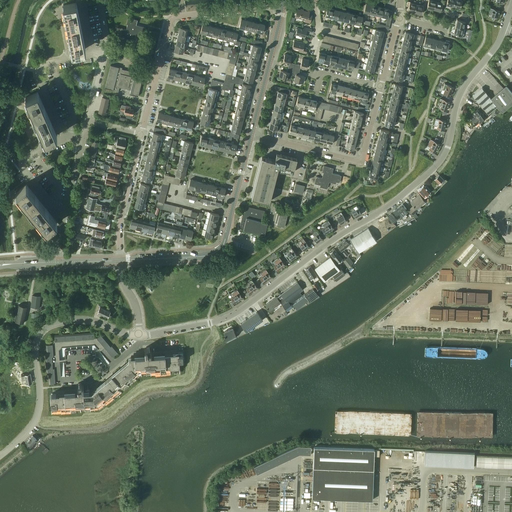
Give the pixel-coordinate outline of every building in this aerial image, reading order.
[(407,11),(414,12),(417,1),(414,0),(413,3),(410,2),(407,1),(406,6),(408,6),(407,11)] [(428,0),(427,8),(433,9),(435,0),(432,0),(431,0),(428,0)] [(435,0),(433,9),(440,11),(442,3),(439,2),(439,0),(435,0)] [(454,0),(453,6),(459,8),(460,5),(463,5),(464,0),(454,0)] [(63,4),(66,20),(79,17),(76,1),(63,4)] [(414,12),(421,14),(423,6),(419,5),(420,2),(417,1),(414,12)] [(366,3),(363,12),(369,14),(372,5),(366,3)] [(372,5),(369,14),(375,15),(377,6),(372,5)] [(377,6),(375,15),(381,17),(383,8),(377,6)] [(498,17),(500,10),(491,7),(489,14),(498,17)] [(325,16),(331,18),(333,9),(327,8),(325,16)] [(383,8),(381,17),(387,18),(387,17),(390,18),(392,11),(389,10),(389,9),(383,8)] [(304,22),(310,23),(312,15),(309,14),(309,12),(297,9),(295,17),(305,20),(304,22)] [(331,18),(337,19),(339,10),(333,9),(331,18)] [(337,19),(342,21),(345,12),(339,10),(337,19)] [(342,21),(348,22),(351,13),(345,12),(342,21)] [(348,22),(354,24),(356,15),(351,13),(348,22)] [(354,24),(360,25),(362,16),(356,15),(354,24)] [(66,20),(69,36),(82,33),(79,17),(66,20)] [(124,39),(131,40),(133,34),(139,35),(140,33),(143,34),(145,27),(136,25),(137,22),(137,20),(128,17),(126,24),(127,24),(126,30),(120,28),(118,35),(124,37),(124,39)] [(455,26),(463,28),(465,21),(466,22),(467,19),(461,17),(461,20),(457,19),(455,26)] [(245,29),(247,20),(241,19),(239,27),(245,29)] [(250,33),(251,30),(253,21),(247,20),(245,29),(248,30),(247,32),(250,33)] [(251,30),(256,32),(259,23),(253,21),(251,30)] [(256,32),(262,33),(265,24),(259,23),(256,32)] [(202,24),(200,33),(206,34),(208,26),(202,24)] [(208,26),(206,34),(212,36),(214,27),(208,26)] [(456,37),(462,38),(463,35),(462,35),(463,28),(455,26),(453,33),(457,34),(456,37)] [(178,33),(187,35),(188,29),(180,27),(178,33)] [(214,27),(212,36),(218,37),(220,28),(214,27)] [(296,29),(295,31),(296,31),(295,34),(305,37),(306,31),(311,33),(312,29),(306,28),(303,27),(303,29),(297,27),(297,28),(296,29)] [(220,28),(218,37),(224,39),(226,30),(220,28)] [(373,35),(382,37),(384,31),(375,29),(373,35)] [(226,30),(224,39),(227,40),(226,42),(229,43),(229,40),(232,31),(226,30)] [(232,31),(229,40),(234,41),(233,44),(239,46),(240,42),(236,40),(238,33),(232,31)] [(404,38),(412,40),(414,34),(405,32),(404,38)] [(69,36),(72,52),(85,49),(82,33),(69,36)] [(177,39),(185,41),(187,35),(178,33),(177,39)] [(372,41),(381,43),(382,37),(373,35),(372,34),(370,40),(372,41)] [(423,46),(429,47),(431,38),(425,37),(423,46)] [(402,43),(411,46),(412,40),(404,38),(402,43)] [(429,47),(435,48),(437,40),(431,38),(429,47)] [(175,45),(184,47),(185,41),(177,39),(175,45)] [(299,52),(306,53),(307,48),(303,47),(304,43),(294,40),(292,47),(300,49),(299,52)] [(435,48),(441,50),(443,41),(437,40),(435,48)] [(443,41),(441,50),(447,51),(449,43),(449,41),(446,40),(445,42),(443,41)] [(370,47),(379,49),(381,43),(372,41),(370,47)] [(401,49),(409,51),(411,46),(402,43),(401,49)] [(174,51),(182,53),(184,47),(175,45),(174,51)] [(251,51),(260,53),(261,47),(252,45),(251,51)] [(369,52),(378,55),(379,49),(370,47),(369,52)] [(399,55),(408,57),(409,51),(401,49),(399,55)] [(249,57),(258,59),(260,53),(251,51),(250,54),(247,53),(246,56),(249,57)] [(317,61),(323,62),(325,54),(319,52),(317,61)] [(367,58),(376,60),(378,55),(369,52),(367,58)] [(288,68),(293,69),(295,64),(289,62),(291,55),(285,54),(282,63),(289,64),(288,68)] [(323,62),(328,64),(331,55),(325,54),(323,62)] [(328,64),(334,65),(336,57),(331,55),(328,64)] [(398,61),(406,63),(408,57),(399,55),(398,61)] [(248,62),(257,65),(258,59),(249,57),(248,62)] [(334,65),(340,67),(342,58),(336,57),(334,65)] [(293,69),(299,71),(300,67),(306,69),(308,60),(302,58),(300,65),(295,64),(293,69)] [(340,67),(346,68),(348,60),(342,58),(340,67)] [(366,64),(375,66),(376,60),(367,58),(366,64)] [(346,68),(352,70),(354,61),(348,60),(346,68)] [(396,67),(405,69),(406,63),(398,61),(396,67)] [(246,68),(255,70),(257,65),(248,62),(247,65),(244,65),(244,68),(246,68)] [(364,70),(373,72),(375,66),(366,64),(364,70)] [(129,94),(138,96),(144,73),(135,71),(135,72),(118,68),(118,67),(110,65),(104,88),(113,90),(118,92),(119,87),(130,90),(129,94)] [(395,73),(403,75),(405,69),(396,67),(395,73)] [(167,77),(173,78),(175,70),(169,68),(167,77)] [(245,74),(254,76),(255,70),(246,68),(245,74)] [(292,75),(293,69),(288,68),(287,72),(280,70),(279,77),(287,79),(287,80),(290,81),(292,75)] [(295,84),(300,85),(301,82),(303,83),(304,76),(298,75),(299,71),(293,69),(292,75),(295,76),(294,80),(296,81),(295,84)] [(173,78),(179,80),(181,71),(175,70),(173,78)] [(179,80),(185,81),(187,73),(181,71),(179,80)] [(185,81),(190,83),(193,74),(187,73),(185,81)] [(393,78),(402,81),(403,75),(395,73),(393,78)] [(190,83),(196,84),(199,76),(193,74),(190,83)] [(243,80),(252,82),(254,76),(245,74),(243,80)] [(196,84),(202,86),(204,77),(199,76),(196,84)] [(224,83),(222,89),(228,90),(230,82),(230,81),(224,80),(224,83)] [(331,83),(329,92),(335,93),(337,85),(331,83)] [(443,93),(450,96),(454,87),(445,83),(442,90),(444,91),(443,93)] [(241,90),(250,92),(251,86),(242,84),(241,90)] [(393,90),(402,92),(403,86),(394,84),(393,90)] [(337,85),(335,93),(341,95),(344,86),(337,85)] [(482,87),(473,95),(488,113),(498,105),(503,112),(511,103),(511,91),(507,85),(492,98),(482,87)] [(209,88),(207,93),(216,96),(218,88),(216,87),(213,86),(212,86),(212,88),(209,88)] [(344,86),(341,95),(347,96),(350,88),(344,86)] [(278,91),(276,97),(285,99),(286,93),(289,94),(290,90),(282,88),(281,92),(278,91)] [(350,88),(347,96),(354,98),(356,89),(350,88)] [(356,89),(354,98),(360,100),(362,91),(356,89)] [(239,96),(248,98),(250,92),(241,90),(239,96)] [(391,96),(400,98),(402,92),(393,90),(391,96)] [(25,96),(31,111),(44,106),(37,91),(25,96)] [(360,100),(359,102),(365,103),(368,92),(362,91),(360,100)] [(207,93),(206,99),(214,102),(216,96),(207,93)] [(238,101),(247,104),(248,98),(239,96),(238,101)] [(296,105),(302,106),(304,98),(298,96),(296,105)] [(390,102),(399,104),(400,98),(391,96),(390,102)] [(276,97),(275,103),(283,105),(285,99),(276,97)] [(302,106),(308,108),(310,99),(304,98),(302,106)] [(440,108),(446,111),(447,108),(449,101),(440,98),(443,99),(440,108)] [(206,99),(204,105),(213,107),(214,102),(206,99)] [(308,108),(314,109),(313,112),(316,113),(316,110),(317,107),(318,103),(316,103),(317,101),(310,99),(308,108)] [(237,107),(245,109),(247,104),(238,101),(237,107)] [(317,107),(323,109),(326,109),(327,104),(318,101),(318,103),(317,107)] [(389,107),(397,110),(399,104),(390,102),(389,107)] [(275,103),(273,109),(282,112),(283,105),(275,103)] [(121,107),(120,110),(124,111),(124,113),(132,115),(134,109),(130,108),(131,107),(125,105),(121,104),(121,107)] [(204,105),(203,111),(211,113),(213,107),(204,105)] [(31,111),(38,126),(50,120),(44,106),(31,111)] [(235,113),(244,115),(245,109),(237,107),(235,113)] [(387,113),(396,115),(397,110),(389,107),(387,113)] [(273,109),(271,115),(280,118),(282,112),(273,109)] [(472,120),(476,125),(485,118),(478,109),(472,113),(474,115),(475,115),(476,117),(472,120)] [(353,117),(361,119),(363,113),(354,110),(353,117)] [(202,114),(201,117),(210,119),(211,113),(203,111),(202,111),(201,114),(202,114)] [(156,121),(162,122),(164,114),(158,112),(156,121)] [(234,119),(242,121),(244,115),(235,113),(234,119)] [(386,119),(394,121),(396,115),(387,113),(386,119)] [(162,122),(168,124),(170,115),(164,114),(162,122)] [(168,124),(174,125),(176,117),(170,115),(168,124)] [(270,122),(281,124),(282,122),(279,121),(280,118),(271,115),(270,122)] [(174,125),(179,127),(182,118),(176,117),(174,125)] [(200,123),(208,125),(210,119),(201,117),(200,123)] [(351,123),(360,125),(361,119),(353,117),(351,123)] [(179,127),(185,128),(187,120),(182,118),(179,127)] [(437,128),(444,130),(444,127),(446,120),(436,118),(435,118),(436,118),(434,125),(437,125),(437,128)] [(232,125),(241,127),(242,121),(234,119),(232,125)] [(384,125),(393,127),(394,121),(386,119),(384,125)] [(38,126),(44,141),(57,135),(50,120),(38,126)] [(185,128),(191,130),(193,121),(187,120),(185,128)] [(268,128),(280,131),(281,124),(270,122),(268,128)] [(295,135),(297,126),(298,124),(295,123),(295,125),(291,124),(289,133),(295,135)] [(350,129),(358,131),(360,125),(351,123),(350,129)] [(231,131),(239,133),(241,127),(232,125),(231,131)] [(295,135),(301,136),(303,127),(297,126),(295,135)] [(301,136),(307,138),(309,129),(303,127),(301,136)] [(307,138),(313,139),(315,131),(309,129),(307,138)] [(348,135),(357,137),(358,131),(350,129),(348,135)] [(379,135),(388,137),(389,131),(380,129),(379,135)] [(313,139),(319,141),(321,132),(315,131),(313,139)] [(152,138),(160,141),(162,141),(164,135),(153,132),(152,138)] [(319,141),(325,142),(328,134),(321,132),(319,141)] [(325,142),(332,144),(334,135),(328,134),(325,142)] [(115,135),(114,141),(116,142),(115,146),(124,148),(124,147),(125,147),(125,145),(126,140),(125,140),(126,137),(115,135)] [(346,141),(355,143),(357,137),(348,135),(346,141)] [(377,141),(386,143),(388,137),(379,135),(377,141)] [(199,144),(205,146),(207,137),(201,136),(199,144)] [(205,146),(211,147),(213,139),(207,137),(205,146)] [(211,147),(217,149),(219,140),(213,139),(211,147)] [(429,149),(435,152),(436,149),(440,143),(431,139),(428,145),(430,146),(429,149)] [(184,140),(182,146),(191,148),(193,143),(184,140)] [(217,149),(222,150),(225,141),(219,140),(217,149)] [(222,150),(228,152),(230,143),(225,141),(222,150)] [(228,152),(234,153),(236,144),(233,144),(233,141),(231,141),(230,143),(228,152)] [(345,147),(354,150),(355,143),(346,141),(345,147)] [(376,147),(385,149),(386,143),(377,141),(376,147)] [(149,150),(157,152),(159,146),(150,144),(149,150)] [(182,146),(181,152),(190,154),(191,148),(182,146)] [(374,153),(383,155),(385,149),(376,147),(374,153)] [(147,156),(156,158),(157,152),(149,150),(147,156)] [(106,151),(106,154),(114,156),(114,158),(121,160),(122,159),(122,158),(122,156),(111,153),(111,152),(106,151)] [(181,152),(179,158),(188,160),(190,154),(181,152)] [(373,158),(382,161),(383,155),(374,153),(373,158)] [(261,157),(251,197),(269,202),(277,170),(290,172),(293,172),(297,159),(281,155),(280,154),(280,155),(276,154),(275,160),(274,160),(261,157)] [(146,162),(154,164),(156,158),(147,156),(146,162)] [(106,158),(105,161),(113,163),(112,165),(120,167),(120,166),(121,165),(120,164),(121,162),(110,159),(106,158)] [(179,158),(178,164),(187,166),(188,160),(179,158)] [(372,164),(380,166),(382,161),(373,158),(372,164)] [(144,168),(153,170),(154,164),(146,162),(144,168)] [(104,164),(103,168),(107,169),(107,170),(118,173),(118,172),(119,172),(119,171),(119,170),(119,168),(108,166),(109,165),(104,164)] [(178,164),(176,170),(185,172),(187,166),(178,164)] [(370,170),(379,172),(380,166),(372,164),(370,170)] [(320,187),(327,189),(328,182),(335,184),(336,182),(339,183),(341,175),(332,173),(333,168),(323,166),(322,172),(323,172),(322,178),(316,176),(314,183),(320,185),(320,187)] [(175,178),(177,178),(180,179),(181,177),(184,178),(185,172),(176,170),(175,176),(175,178)] [(366,179),(372,180),(373,177),(377,178),(379,172),(370,170),(369,176),(367,176),(366,179)] [(106,178),(116,181),(117,176),(112,175),(112,174),(105,172),(104,175),(107,176),(106,178)] [(145,182),(151,184),(153,176),(151,176),(143,173),(141,179),(145,180),(145,182)] [(439,175),(434,180),(438,184),(443,179),(439,175)] [(188,188),(194,190),(196,181),(190,179),(188,188)] [(194,190),(200,191),(202,182),(196,181),(194,190)] [(200,191),(205,192),(208,184),(202,182),(200,191)] [(16,191),(26,204),(36,195),(26,183),(16,191)] [(139,189),(147,191),(149,185),(140,183),(139,189)] [(205,192),(211,194),(213,185),(208,184),(205,192)] [(294,191),(302,193),(304,186),(296,184),(294,191)] [(87,193),(86,194),(95,196),(96,194),(98,194),(100,187),(92,185),(90,192),(88,192),(87,192),(87,193)] [(211,194),(217,195),(219,187),(213,185),(211,194)] [(417,190),(427,202),(429,200),(427,198),(428,197),(426,194),(429,192),(429,191),(430,190),(426,186),(425,187),(423,185),(417,190)] [(217,195),(223,197),(225,188),(219,187),(217,195)] [(137,195),(146,197),(147,191),(139,189),(137,195)] [(409,209),(413,214),(417,210),(416,208),(425,201),(419,194),(410,202),(413,205),(409,209)] [(26,204),(36,216),(46,208),(36,195),(26,204)] [(136,201),(144,203),(146,197),(137,195),(136,201)] [(87,201),(86,209),(94,210),(94,209),(95,210),(97,203),(96,203),(96,199),(89,197),(88,197),(87,197),(86,201),(87,201)] [(134,207),(143,209),(144,203),(136,201),(134,207)] [(159,208),(163,209),(164,203),(163,203),(164,203),(158,201),(154,214),(157,214),(159,208)] [(97,203),(95,210),(108,213),(109,211),(110,210),(110,208),(110,207),(103,205),(101,204),(97,203)] [(396,209),(393,212),(396,215),(398,214),(403,220),(406,218),(406,217),(407,216),(404,213),(407,211),(405,209),(406,209),(402,204),(396,209)] [(350,213),(353,219),(356,217),(362,214),(356,205),(358,208),(350,213)] [(243,229),(264,235),(267,223),(262,221),(264,211),(257,209),(257,210),(246,207),(243,216),(242,216),(239,227),(243,228),(243,229)] [(36,216),(46,229),(57,221),(46,208),(36,216)] [(276,225),(284,227),(288,212),(277,209),(276,213),(277,213),(275,223),(277,223),(276,225)] [(208,218),(217,220),(219,214),(210,212),(208,218)] [(337,218),(341,224),(346,221),(341,212),(343,215),(337,218)] [(391,214),(387,217),(393,223),(396,220),(391,214)] [(91,215),(89,221),(97,223),(97,226),(105,228),(106,222),(98,220),(94,219),(95,216),(93,216),(91,215)] [(129,227),(135,228),(137,220),(131,218),(129,227)] [(207,224),(216,226),(217,220),(208,218),(207,224)] [(380,222),(387,231),(392,228),(385,218),(380,222)] [(135,228),(141,230),(143,221),(137,220),(135,228)] [(163,223),(161,232),(167,233),(170,222),(164,220),(163,223)] [(321,228),(325,234),(328,232),(334,229),(328,220),(322,224),(324,227),(321,228)] [(141,230),(147,231),(149,223),(143,221),(141,230)] [(157,222),(155,230),(161,232),(163,223),(157,222)] [(169,225),(167,233),(173,235),(176,223),(170,222),(169,225)] [(147,231),(153,233),(155,224),(149,223),(147,231)] [(176,223),(173,235),(179,236),(181,228),(182,225),(176,223)] [(205,230),(214,232),(216,226),(207,224),(205,230)] [(351,238),(359,251),(376,241),(368,228),(351,238)] [(93,232),(92,235),(95,236),(102,238),(104,232),(93,229),(93,232)] [(187,229),(184,238),(190,239),(193,231),(187,229)] [(204,236),(212,238),(214,232),(205,230),(204,236)] [(312,242),(314,245),(322,239),(316,230),(316,231),(318,233),(313,237),(315,240),(312,242)] [(300,245),(304,251),(309,246),(303,238),(305,241),(300,245)] [(90,241),(89,245),(91,246),(100,248),(101,242),(90,239),(90,241)] [(345,246),(348,244),(349,244),(345,239),(337,245),(341,250),(344,248),(344,249),(346,247),(345,246)] [(348,244),(357,254),(359,252),(352,241),(348,244)] [(285,256),(289,262),(292,260),(297,256),(291,248),(293,250),(285,256)] [(329,252),(334,259),(337,262),(338,261),(339,262),(341,260),(340,259),(342,258),(339,255),(334,249),(329,252)] [(273,265),(277,271),(280,269),(285,265),(279,257),(274,261),(276,264),(273,265)] [(315,268),(324,280),(332,275),(336,280),(345,274),(340,268),(339,269),(330,257),(315,268)] [(308,277),(310,280),(313,278),(316,275),(310,266),(305,269),(310,276),(308,277)] [(262,276),(260,278),(264,283),(272,277),(266,269),(265,269),(260,273),(262,276)] [(246,289),(250,294),(252,292),(258,288),(252,280),(251,280),(254,282),(246,289)] [(291,304),(292,303),(302,295),(299,292),(302,289),(297,282),(281,294),(286,302),(288,300),(291,304)] [(293,304),(296,309),(308,300),(309,301),(318,295),(313,288),(304,294),(305,295),(293,304)] [(230,297),(234,303),(237,301),(237,302),(243,298),(237,289),(231,293),(233,296),(230,297)] [(270,311),(272,312),(275,309),(274,308),(281,303),(287,311),(294,306),(292,303),(291,304),(288,300),(286,302),(281,294),(277,297),(276,297),(265,305),(267,307),(266,307),(267,308),(270,311)] [(37,308),(39,308),(39,306),(40,296),(32,295),(31,304),(31,307),(37,308)] [(19,322),(23,323),(26,311),(27,307),(18,305),(18,309),(15,308),(12,320),(14,321),(17,322),(19,322)] [(97,313),(107,318),(110,311),(100,307),(97,313)] [(240,323),(246,331),(262,319),(257,312),(240,323)] [(223,332),(226,339),(236,335),(232,328),(223,332)] [(53,354),(52,354),(52,357),(52,360),(52,363),(59,363),(60,377),(65,377),(64,363),(66,363),(66,356),(95,354),(106,366),(110,363),(100,352),(104,348),(102,345),(100,343),(98,341),(97,338),(94,339),(91,339),(88,339),(85,339),(82,340),(79,340),(76,340),(70,340),(67,341),(64,341),(61,341),(58,341),(55,342),(52,345),(52,348),(52,351),(53,354)] [(60,393),(50,394),(51,413),(99,410),(140,375),(180,372),(179,361),(183,360),(183,352),(178,352),(151,354),(151,351),(149,351),(149,347),(146,347),(146,348),(144,349),(144,353),(145,355),(142,355),(128,356),(128,359),(91,390),(86,390),(84,391),(84,389),(83,384),(81,385),(81,383),(78,383),(78,388),(77,388),(77,391),(60,392),(60,393)] [(25,373),(21,374),(23,383),(27,383),(32,381),(30,372),(25,373)] [(32,435),(25,443),(29,447),(30,447),(30,446),(31,447),(33,445),(32,444),(36,440),(37,440),(36,439),(32,435)] [(312,498),(372,500),(374,449),(314,447),(312,498)] [(9,483),(4,483),(5,510),(15,510),(14,483),(9,483)]
